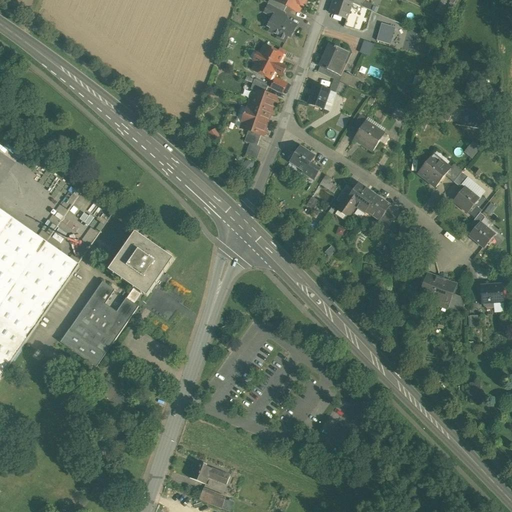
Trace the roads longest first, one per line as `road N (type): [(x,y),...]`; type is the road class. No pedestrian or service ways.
road 1 (secondary): [(511,505),(240,227)]
road 2 (secondary): [(240,227),(104,104),(0,25)]
road 3 (tertiary): [(141,511),(240,227)]
road 4 (residential): [(284,124),(413,210),(456,256)]
road 5 (track): [(499,22),(511,184)]
road 6 (residential): [(284,124),(326,0)]
